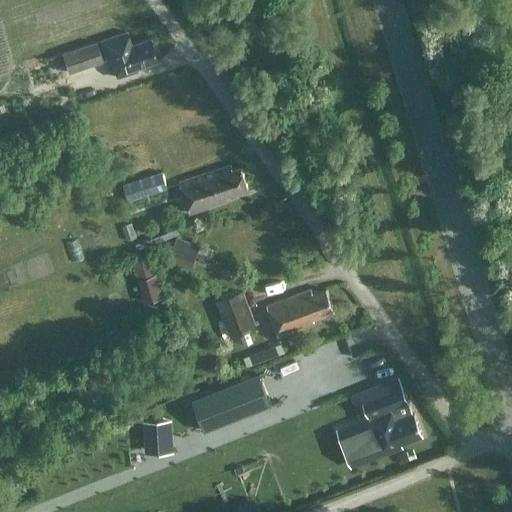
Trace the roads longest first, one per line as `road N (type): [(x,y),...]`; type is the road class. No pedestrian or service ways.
road 1 (residential): [(152,0),(475,448),(511,430)]
road 2 (tertiary): [(511,408),(387,0)]
road 3 (track): [(475,448),(329,511)]
